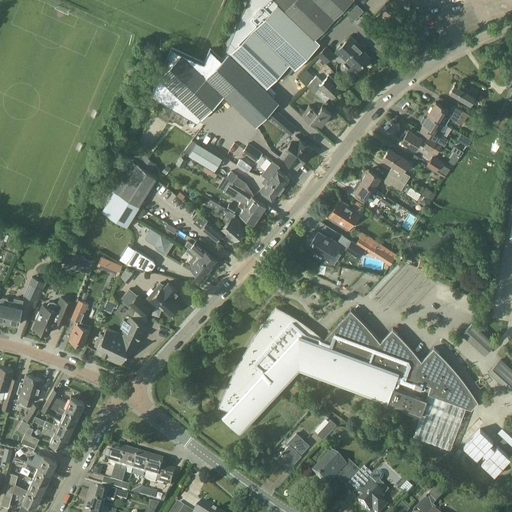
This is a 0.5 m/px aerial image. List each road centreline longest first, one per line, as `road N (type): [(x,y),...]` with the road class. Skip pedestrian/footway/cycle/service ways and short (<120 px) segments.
road 1 (residential): [(125,395),(390,93),(429,65)]
road 2 (tertiary): [(285,511),(125,395)]
road 3 (residential): [(56,511),(108,412),(125,395)]
road 4 (tertiary): [(125,395),(0,344)]
